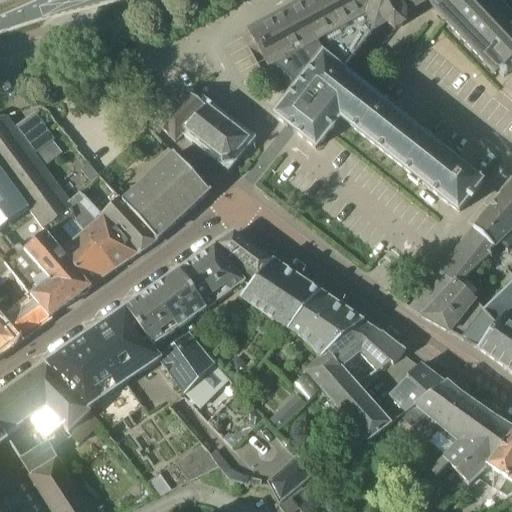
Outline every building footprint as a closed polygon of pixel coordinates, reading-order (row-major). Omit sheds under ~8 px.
[(269,69),(271,68),(298,89),(324,56),(345,73),(377,33),(376,32),(386,26),(395,32),(404,27),(405,16),(416,10),(418,12),(429,6),(428,4),(429,3),(434,11),(495,76),(511,59),(511,21),(491,0),(315,0),(251,35),(269,69)] [(324,56),(298,89),(275,118),(316,150),(341,119),(450,207),(459,214),(483,183),(345,73),(324,56)] [(228,166),(250,141),(208,109),(207,109),(188,95),(157,125),(176,144),(186,133),(228,166)] [(68,204),(4,118),(0,119),(0,171),(29,211),(29,210),(47,234),(52,242),(64,231),(56,222),(72,210),(68,204)] [(53,142),(36,155),(45,168),(62,155),(53,142)] [(158,242),(210,194),(176,155),(123,203),(122,204),(158,242)] [(0,231),(29,211),(0,171),(0,231)] [(511,184),(501,196),(500,196),(499,198),(474,230),(412,309),(406,305),(405,307),(420,319),(421,318),(436,302),(438,303),(455,284),(458,286),(460,285),(489,257),(487,254),(500,243),(511,230),(511,184)] [(139,257),(101,216),(80,194),(68,204),(72,210),(77,223),(85,234),(117,272),(139,257)] [(122,204),(123,203),(119,199),(115,204),(111,207),(101,216),(139,257),(158,242),(122,204)] [(52,243),(57,249),(57,250),(75,273),(90,290),(117,272),(85,234),(77,223),(72,210),(56,222),(64,231),(65,233),(52,243)] [(507,272),(511,277),(511,230),(500,243),(511,255),(511,264),(504,272),(506,274),(507,272)] [(52,242),(47,234),(26,252),(19,245),(15,249),(6,237),(4,239),(0,233),(0,260),(8,271),(9,271),(36,303),(49,319),(78,299),(90,290),(75,273),(57,250),(57,249),(52,243),(52,242)] [(255,284),(273,264),(235,235),(216,248),(245,281),(252,289),(256,285),(255,284)] [(152,348),(245,281),(216,248),(125,312),(152,348)] [(0,278),(8,271),(0,260),(0,352),(11,344),(12,344),(49,319),(36,303),(13,318),(8,313),(0,318),(0,278)] [(288,332),(320,295),(273,264),(255,284),(256,285),(252,289),(241,300),(242,301),(288,332)] [(477,301),(460,285),(458,286),(455,284),(438,303),(436,302),(421,318),(461,341),(485,310),(476,302),(477,301)] [(478,350),(505,316),(511,309),(511,284),(485,310),(461,341),(478,350)] [(337,346),(363,325),(337,307),(320,295),(288,332),(302,340),(320,360),(306,374),(290,388),(305,405),(321,390),(342,371),(339,368),(328,355),(330,353),(330,352),(337,346)] [(160,361),(152,348),(125,312),(66,353),(46,367),(87,411),(88,411),(93,407),(110,431),(143,409),(126,385),(143,374),(160,362),(161,362),(160,361)] [(478,351),(511,374),(511,320),(505,316),(478,350),(478,351)] [(394,367),(405,355),(405,352),(402,350),(402,351),(383,336),(381,336),(363,325),(337,346),(330,352),(330,353),(328,355),(339,368),(342,371),(360,357),(377,375),(392,365),(392,366),(393,366),(394,367)] [(205,355),(193,339),(193,338),(160,361),(161,362),(160,362),(161,363),(185,397),(215,366),(208,358),(205,355)] [(0,400),(0,433),(7,443),(9,441),(7,438),(24,427),(28,431),(34,426),(46,442),(63,429),(68,435),(90,415),(91,414),(88,411),(87,411),(46,367),(0,400)] [(417,407),(447,387),(421,367),(408,380),(410,382),(391,399),(406,414),(417,407)] [(341,412),(324,427),(350,457),(391,426),(357,387),(360,385),(356,380),(353,383),(342,371),(321,390),(341,412)] [(501,451),(511,437),(511,432),(492,420),(464,400),(464,401),(447,387),(417,407),(406,414),(400,418),(427,440),(429,437),(442,448),(442,449),(446,452),(446,453),(449,455),(431,474),(437,479),(449,466),(460,477),(449,487),(459,496),(487,469),(486,469),(500,451),(501,451)] [(255,429),(264,420),(256,410),(250,415),(250,423),(255,429)] [(241,442),(237,437),(229,436),(224,441),(232,450),(241,442)] [(498,494),(511,474),(511,437),(501,451),(500,451),(486,469),(487,469),(494,473),(493,491),(498,494)] [(57,459),(57,460),(59,459),(56,455),(49,443),(30,455),(26,448),(16,455),(30,476),(57,459)] [(199,478),(220,467),(202,445),(174,464),(189,483),(199,478)] [(280,507),(315,476),(299,457),(268,484),(280,507)] [(90,511),(68,477),(57,460),(57,459),(30,476),(52,511),(90,511)] [(511,474),(498,494),(507,499),(511,496),(511,474)] [(160,475),(147,485),(158,499),(172,492),(160,475)]
